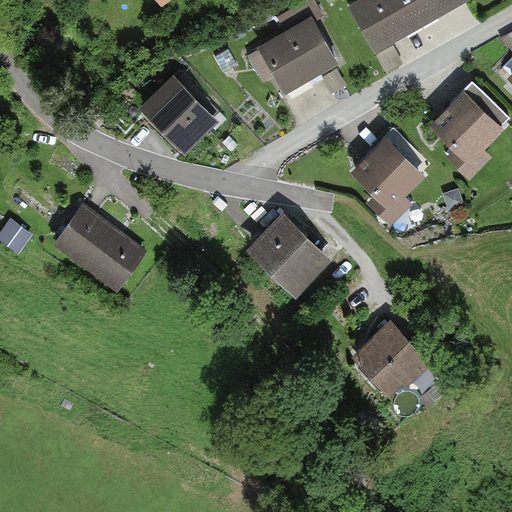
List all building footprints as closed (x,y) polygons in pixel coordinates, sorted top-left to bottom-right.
[(150,0),(159,10),(170,0),(150,0)] [(425,23),(412,0),(354,0),(349,3),(376,50),(425,23)] [(412,0),(425,23),(465,0),(412,0)] [(337,62),(311,17),(258,48),(285,93),(337,62)] [(180,157),(217,118),(175,78),(138,118),(180,157)] [(499,131),(468,101),(436,135),(456,155),(447,163),(470,185),(493,160),(482,149),(499,131)] [(420,173),(389,144),(355,180),(375,199),(367,207),(389,229),(413,205),(401,193),(420,173)] [(78,205),(50,241),(109,286),(136,251),(78,205)] [(325,261),(278,215),(243,251),(290,297),(325,261)] [(396,397),(429,366),(391,327),(359,359),(396,397)]
